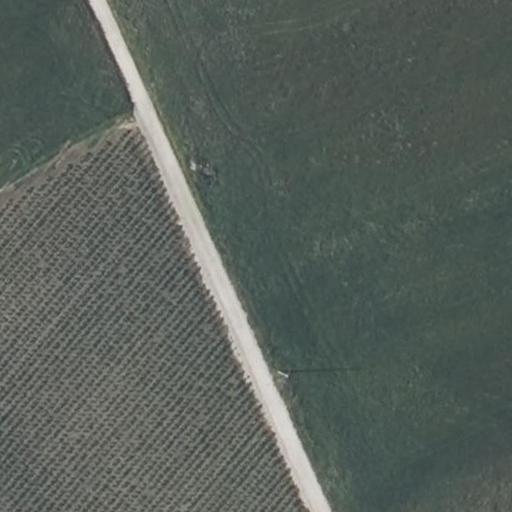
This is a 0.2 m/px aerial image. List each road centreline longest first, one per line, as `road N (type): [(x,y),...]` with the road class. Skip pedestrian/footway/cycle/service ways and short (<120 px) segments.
road 1 (track): [(322,511),(95,0)]
road 2 (track): [(0,195),(145,110)]
